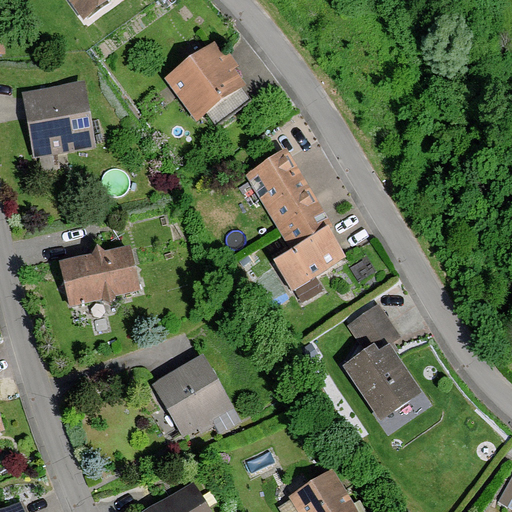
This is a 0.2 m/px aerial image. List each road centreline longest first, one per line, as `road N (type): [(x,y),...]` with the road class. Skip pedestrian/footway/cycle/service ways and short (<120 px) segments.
road 1 (residential): [(511,410),(469,364),(315,99),(237,0)]
road 2 (residential): [(77,511),(0,261)]
